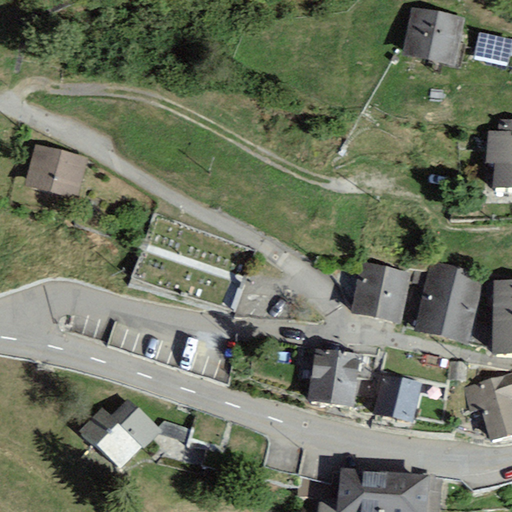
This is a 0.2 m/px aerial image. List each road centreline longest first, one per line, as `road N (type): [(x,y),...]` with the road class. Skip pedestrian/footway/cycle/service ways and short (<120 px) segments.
road 1 (unclassified): [(8,338),(21,310),(54,297),(267,331),(322,329),(333,310),(315,277),(282,256),(0,101)]
road 2 (tertiary): [(8,338),(347,437),(511,453)]
road 3 (track): [(2,102),(45,85),(127,91),(163,101),(291,169),(361,186)]
